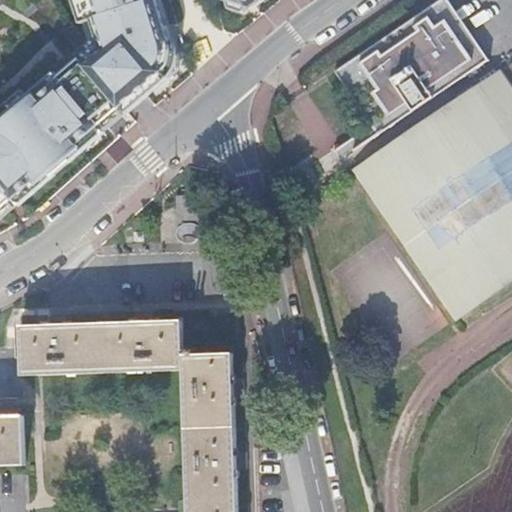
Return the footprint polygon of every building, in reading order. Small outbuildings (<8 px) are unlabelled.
[(84,0),(96,38),(75,56),(125,114),(176,70),(154,0),(84,0)] [(217,0),(221,9),(235,15),(259,19),(280,0),(217,0)] [(450,0),(439,7),(458,34),(468,27),(450,0)] [(439,7),(339,74),(381,137),(481,70),(463,43),(474,36),(468,27),(458,34),(439,7)] [(492,63),(474,36),(463,43),(481,70),(492,63)] [(0,229),(24,219),(125,114),(75,56),(71,59),(67,62),(43,81),(0,114),(0,229)] [(511,83),(506,74),(359,174),(460,322),(511,286),(511,83)] [(204,224),(203,195),(179,196),(180,226),(178,229),(177,232),(174,232),(174,236),(178,237),(180,239),(184,242),(190,243),(196,242),(198,239),(204,239),(204,233),(202,228),(204,224)] [(186,350),(185,320),(23,325),(25,376),(40,376),(187,371),(191,511),(241,511),(236,353),(197,355),(197,350),(186,350)] [(26,416),(0,416),(0,466),(28,465),(26,416)]
